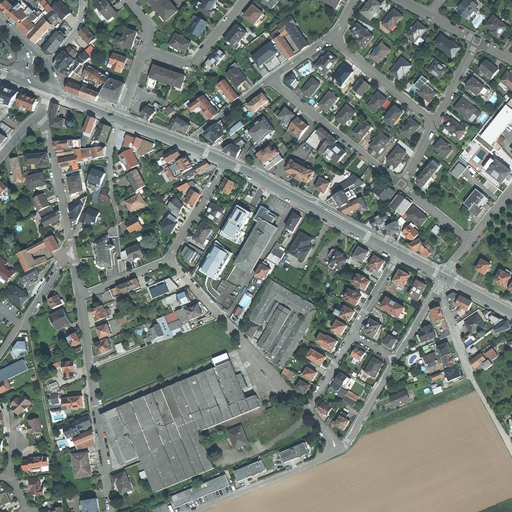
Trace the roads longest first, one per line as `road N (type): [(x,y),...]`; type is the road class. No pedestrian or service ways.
road 1 (residential): [(111,511),(80,296)]
road 2 (residential): [(170,259),(308,412)]
road 3 (secondary): [(225,161),(399,252)]
road 4 (residential): [(438,290),(471,385),(511,456)]
road 5 (residential): [(269,79),(401,184)]
road 6 (residential): [(192,511),(340,447)]
road 7 (residential): [(72,249),(43,111)]
road 8 (residential): [(330,37),(434,123)]
road 9 (residential): [(245,0),(191,62),(144,49)]
